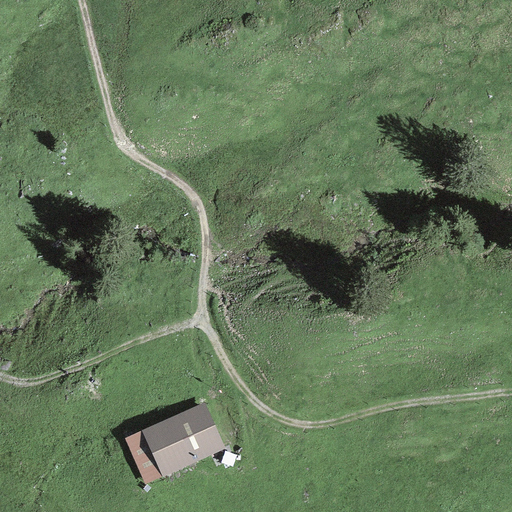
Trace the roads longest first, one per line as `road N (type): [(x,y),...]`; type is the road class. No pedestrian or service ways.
road 1 (track): [(202,317),(260,406),(298,424),(511,394)]
road 2 (track): [(202,317),(206,244),(198,206),(118,134),(81,0)]
road 3 (track): [(0,388),(20,389),(202,317)]
